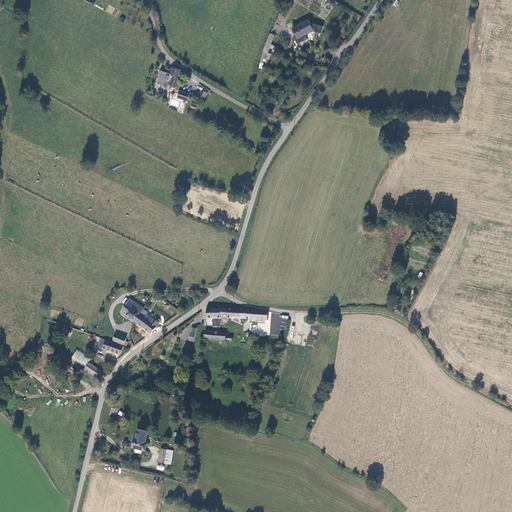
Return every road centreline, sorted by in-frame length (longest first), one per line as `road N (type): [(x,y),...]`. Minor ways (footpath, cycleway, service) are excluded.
road 1 (unclassified): [(75,511),(112,377),(136,347),(220,292),(264,165),(289,129)]
road 2 (unclassified): [(289,129),(179,66),(162,51),(141,0)]
road 3 (unclassified): [(289,129),(385,0)]
road 4 (track): [(276,310),(399,319)]
